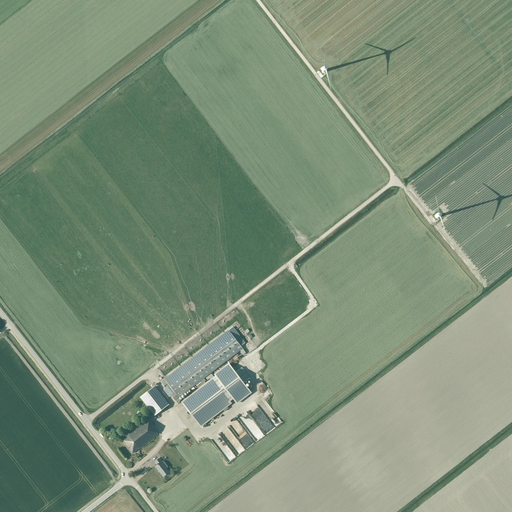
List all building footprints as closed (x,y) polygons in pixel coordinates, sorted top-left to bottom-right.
[(165,380),(162,383),(166,388),(164,389),(169,397),(171,395),(178,404),(180,402),(180,400),(178,397),(237,352),(242,348),(229,331),(165,380)] [(233,399),(236,404),(251,392),(231,365),(181,402),(201,427),(232,404),(230,401),(233,399)] [(141,397),(155,415),(169,404),(155,386),(141,397)] [(155,427),(153,424),(149,419),(141,426),(138,422),(123,434),(125,438),(122,440),(133,453),(158,434),(154,428),(155,427)] [(160,458),(155,462),(157,465),(155,466),(163,477),(166,475),(167,476),(170,474),(169,473),(170,472),(167,468),(162,461),(163,461),(160,458)]
